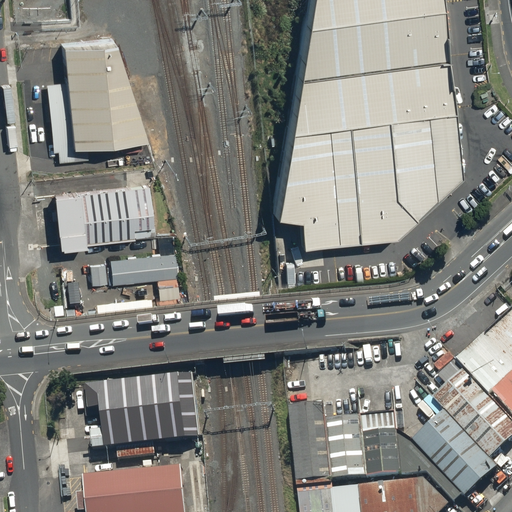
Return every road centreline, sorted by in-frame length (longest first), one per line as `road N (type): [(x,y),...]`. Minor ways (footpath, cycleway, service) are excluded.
road 1 (secondary): [(13,351),(407,310),(448,292),(511,236)]
road 2 (unclassified): [(13,351),(29,511)]
road 3 (unclassified): [(13,351),(0,212)]
